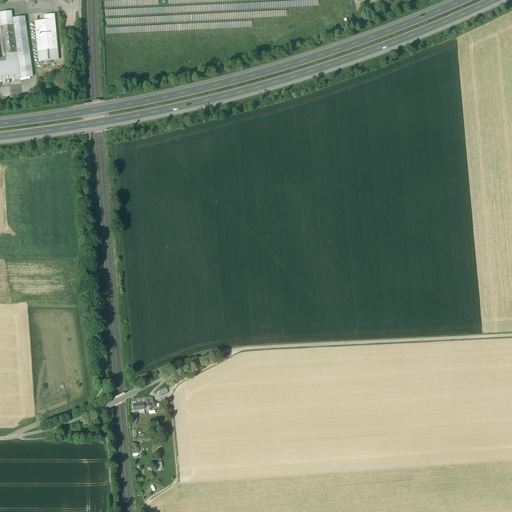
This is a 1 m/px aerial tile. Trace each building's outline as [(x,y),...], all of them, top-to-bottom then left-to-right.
[(11,12),(0,13),(0,23),(0,27),(13,25),(12,19),(11,12)] [(44,21),(35,22),(37,52),(58,50),(54,15),(47,15),(48,21),(44,21)] [(25,17),(12,19),(13,25),(17,53),(18,63),(20,79),(33,77),(25,17)] [(13,25),(0,27),(4,55),(17,53),(13,25)] [(58,50),(37,52),(38,62),(58,60),(58,50)] [(17,53),(4,55),(5,62),(0,62),(0,81),(20,79),(18,63),(17,53)] [(132,402),(133,411),(150,409),(149,400),(147,399),(141,399),(140,399),(136,399),(136,402),(132,402)]
